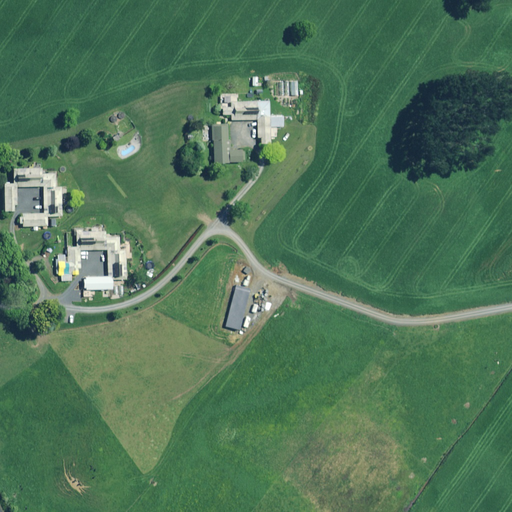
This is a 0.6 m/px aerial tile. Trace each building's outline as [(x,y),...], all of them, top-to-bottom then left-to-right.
[(229,120),(254,120),(254,137),(259,138),(259,144),(268,144),(268,101),(220,102),(221,115),(229,115),(229,120)] [(125,117),(125,116),(125,114),(124,113),(123,112),(122,111),(121,111),(119,111),(118,112),(117,113),(116,114),(116,115),(116,117),(117,118),(118,119),(119,120),(120,120),(122,120),(123,119),(124,118),(125,117)] [(116,120),(116,119),(116,117),(116,116),(115,115),(114,115),(112,114),(111,115),(110,115),(109,116),(108,117),(108,118),(108,120),(109,121),(110,122),(111,123),(112,123),(113,123),(115,122),(115,121),(116,120)] [(228,150),(229,140),(225,139),(226,123),(211,123),(210,163),(228,164),(228,162),(240,162),(240,159),(243,159),(243,152),(240,152),(240,150),(228,150)] [(37,168),(10,169),(10,184),(2,184),(2,211),(12,211),(12,206),(15,206),(14,187),(41,186),(42,214),(19,214),(19,217),(16,217),(17,224),(20,224),(20,227),(46,227),(46,217),(61,217),(60,186),(54,186),(54,177),(37,177),(37,168)] [(109,280),(125,280),(124,249),(117,250),(117,245),(120,245),(120,236),(105,236),(105,228),(74,228),(75,247),(65,247),(65,255),(54,255),(54,274),(59,274),(59,281),(69,281),(69,274),(76,274),(76,268),(78,268),(78,250),(106,250),(107,277),(84,277),(84,282),(80,282),(80,287),(84,287),(84,290),(110,289),(109,280)] [(225,321),(238,325),(248,288),(235,285),(225,321)]
